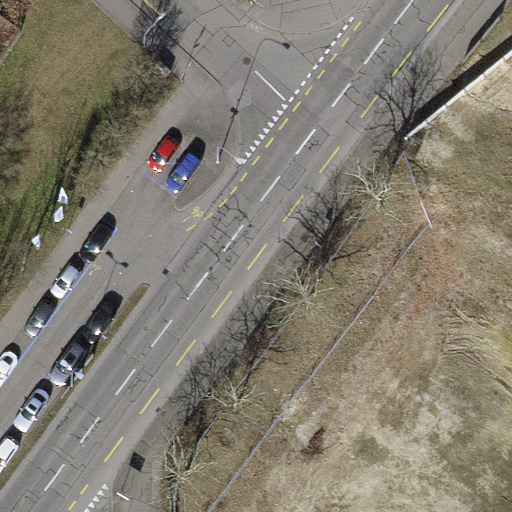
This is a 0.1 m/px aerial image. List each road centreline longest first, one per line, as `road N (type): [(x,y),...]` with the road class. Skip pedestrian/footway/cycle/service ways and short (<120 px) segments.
road 1 (primary): [(316,129),(30,511)]
road 2 (residential): [(316,129),(179,0)]
road 3 (primary): [(414,0),(316,129)]
